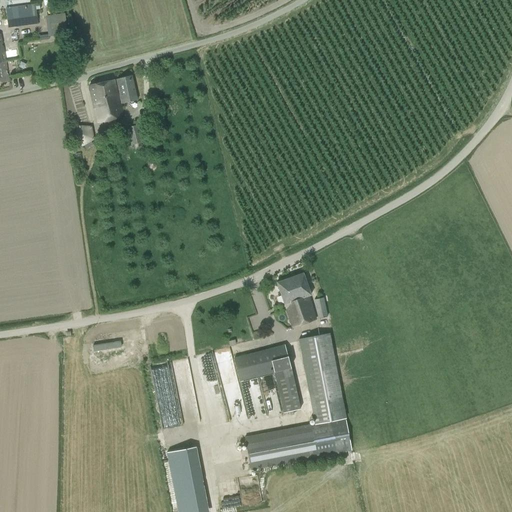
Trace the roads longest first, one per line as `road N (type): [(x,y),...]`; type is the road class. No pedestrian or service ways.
road 1 (unclassified): [(0,336),(185,303),(314,251),(452,164),(511,80)]
road 2 (unclassified): [(0,98),(196,45),(304,0)]
